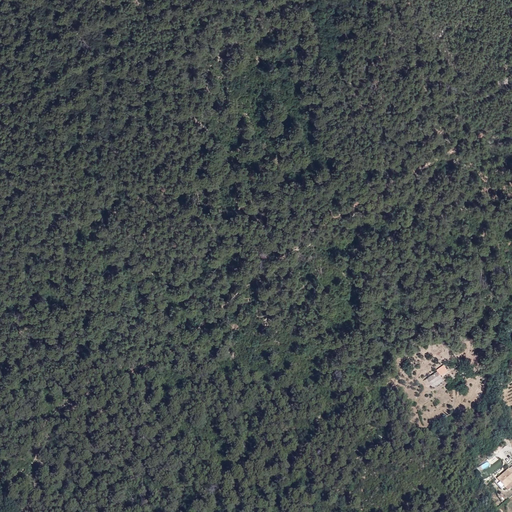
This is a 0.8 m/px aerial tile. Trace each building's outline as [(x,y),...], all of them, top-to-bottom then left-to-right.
[(442,374),(447,370),(444,366),(437,371),(440,375),(442,374)] [(430,383),(440,375),(437,371),(427,379),(430,383)] [(441,377),(440,375),(430,383),(430,384),(441,377)] [(502,484),(511,475),(511,471),(509,468),(497,479),(502,484)] [(511,477),(511,475),(502,484),(505,488),(511,481),(511,478),(511,477)]
